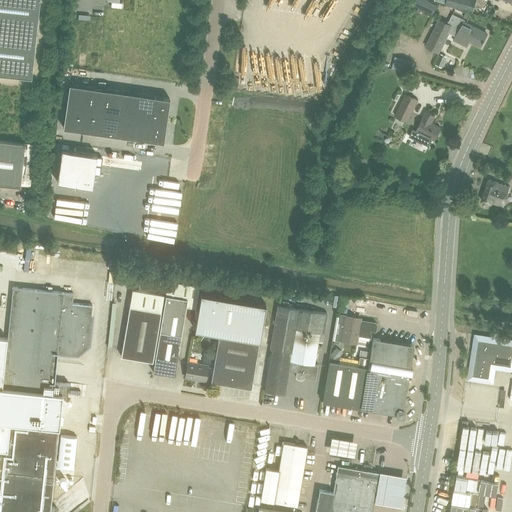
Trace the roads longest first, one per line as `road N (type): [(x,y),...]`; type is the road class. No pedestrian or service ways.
road 1 (unclassified): [(100,511),(109,418),(135,394),(428,441)]
road 2 (secondary): [(428,441),(453,189),(511,56)]
road 3 (unclassified): [(218,0),(193,180)]
road 4 (unknown): [(121,400),(100,378),(103,291),(97,281),(61,270)]
